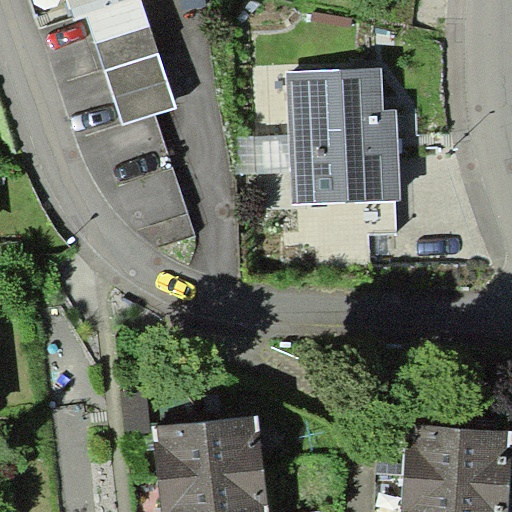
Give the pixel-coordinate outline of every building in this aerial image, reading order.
[(68,0),(76,19),(87,14),(128,0),(68,0)] [(97,41),(149,23),(141,0),(128,0),(87,14),(97,41)] [(352,18),(313,12),(312,20),(351,26),(352,18)] [(106,69),(159,51),(149,23),(97,41),(106,69)] [(124,122),(176,105),(159,51),(106,69),(124,122)] [(382,67),(286,70),(289,134),(290,172),(291,204),(401,200),(399,152),(398,138),(397,110),(384,110),(382,67)] [(290,172),(289,134),(235,136),(236,173),(290,172)] [(124,432),(149,431),(147,392),(121,394),(124,432)] [(263,466),(256,412),(152,424),(158,478),(263,466)] [(510,484),(511,443),(511,429),(407,424),(404,477),(510,484)] [(161,511),(267,511),(263,466),(158,478),(161,511)] [(507,511),(510,484),(404,477),(401,511),(507,511)]
